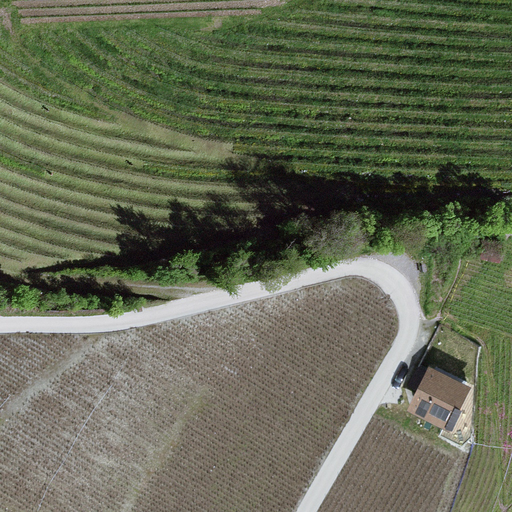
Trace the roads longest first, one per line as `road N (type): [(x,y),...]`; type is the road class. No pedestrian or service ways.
road 1 (track): [(0,1),(44,68),(81,95),(171,134),(341,179),(350,189),(346,198),(149,254),(8,267)]
road 2 (unclassified): [(0,328),(120,325),(352,266),(386,274),(407,300),(408,334),(305,511)]
road 3 (track): [(215,300),(64,283),(0,264)]
